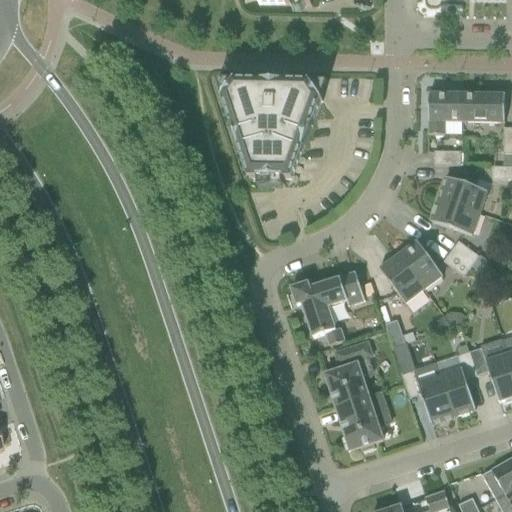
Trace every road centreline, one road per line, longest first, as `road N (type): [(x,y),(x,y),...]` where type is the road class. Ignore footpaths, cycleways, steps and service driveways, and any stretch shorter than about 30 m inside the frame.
road 1 (secondary): [(230,511),(129,216),(41,68),(3,29)]
road 2 (residential): [(327,494),(258,287),(265,269),(339,234),(375,195),(390,160),(399,34)]
road 3 (secondary): [(0,143),(80,283),(155,511)]
road 4 (residential): [(511,432),(327,494)]
road 5 (residential): [(0,355),(32,453),(35,488)]
